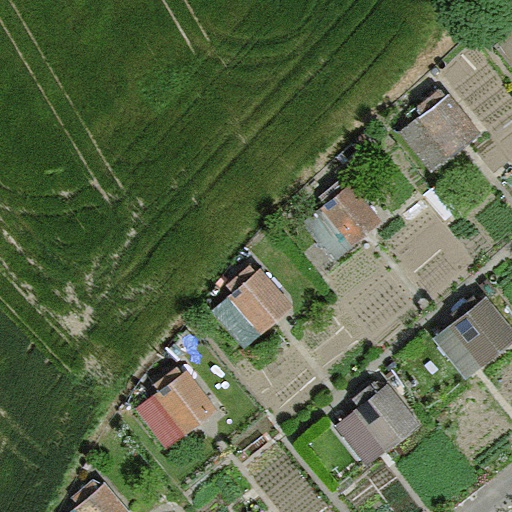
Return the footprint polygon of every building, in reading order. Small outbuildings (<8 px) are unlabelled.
[(449,94),(423,115),(452,151),(478,130),(449,94)] [(351,183),(324,204),(354,240),(380,219),(351,183)] [(260,268),(231,293),(260,328),(289,303),(260,268)] [(511,331),(485,299),(456,323),(485,358),(511,335),(511,331)] [(184,370),(158,391),(187,427),(213,406),(184,370)] [(387,386),(358,411),(386,446),(416,421),(387,386)] [(126,511),(103,483),(77,505),(83,511),(126,511)]
